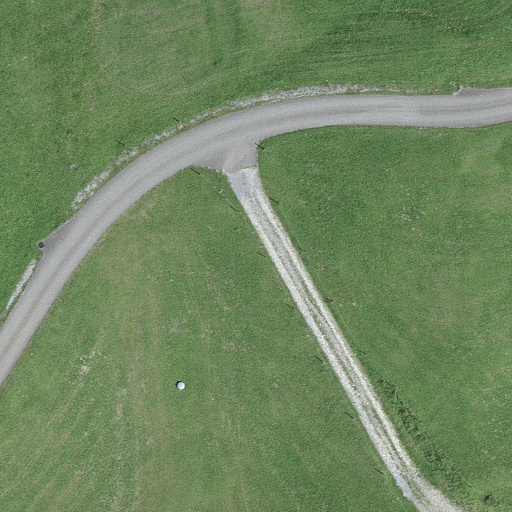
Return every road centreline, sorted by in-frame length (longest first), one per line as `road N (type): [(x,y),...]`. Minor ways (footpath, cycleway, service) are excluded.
road 1 (track): [(511,103),(308,112),(184,148),(90,220),(0,357)]
road 2 (track): [(437,511),(402,471),(216,133)]
